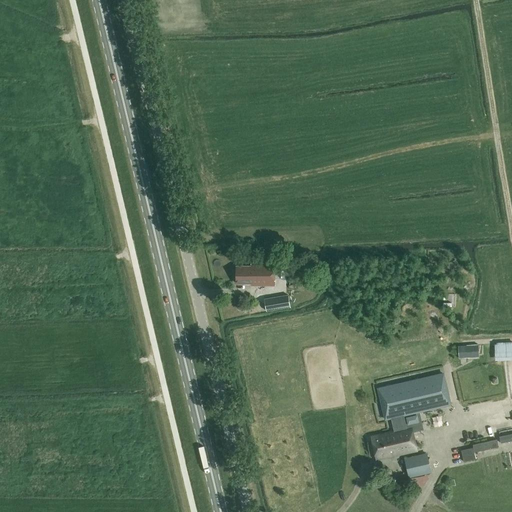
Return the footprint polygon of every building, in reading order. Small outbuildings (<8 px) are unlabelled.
[(236,267),(236,283),(251,283),(251,285),(275,285),(275,264),(251,265),(251,267),(236,267)] [(265,303),(266,311),(290,307),(288,295),(272,298),(273,302),(265,303)] [(495,364),(511,363),(511,344),(495,345),(495,364)] [(467,357),(466,345),(458,345),(459,358),(467,357)] [(406,429),(403,415),(451,404),(443,374),(378,389),(385,419),(391,418),(394,431),(371,437),(377,460),(417,450),(412,427),(406,429)] [(502,454),(511,452),(511,437),(500,440),(502,454)] [(498,444),(462,451),(464,465),(479,462),(478,455),(499,451),(498,444)] [(431,473),(427,453),(405,458),(409,478),(431,473)] [(496,488),(511,482),(511,472),(493,479),(496,488)]
